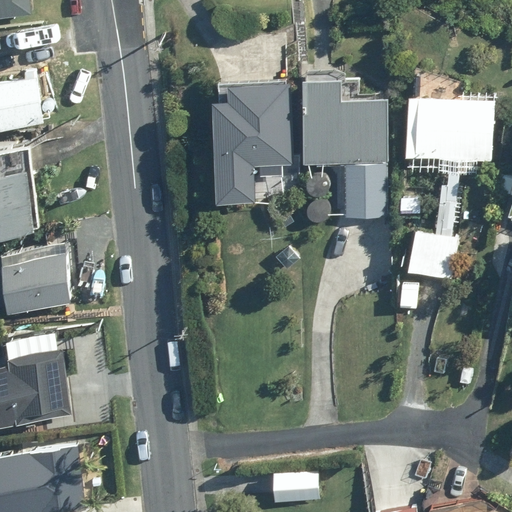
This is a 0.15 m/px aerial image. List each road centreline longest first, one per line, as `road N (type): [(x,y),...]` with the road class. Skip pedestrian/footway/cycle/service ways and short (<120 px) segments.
road 1 (residential): [(164,455),(115,0)]
road 2 (residential): [(511,476),(452,434),(420,430),(164,455)]
